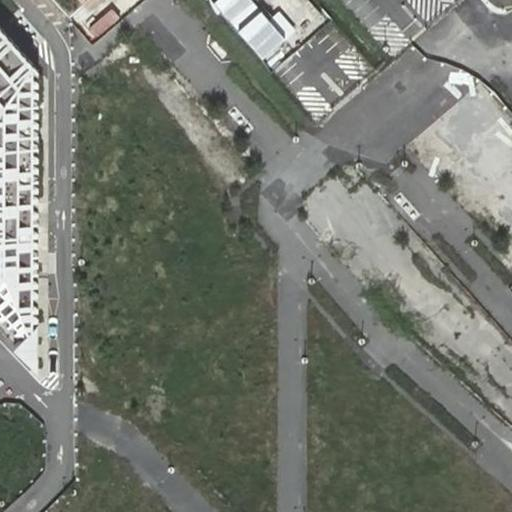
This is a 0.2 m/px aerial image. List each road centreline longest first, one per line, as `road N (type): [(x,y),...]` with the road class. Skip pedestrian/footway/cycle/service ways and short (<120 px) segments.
road 1 (residential): [(52,413),(67,390),(59,46)]
road 2 (residential): [(145,0),(293,169),(255,210),(297,249)]
road 3 (residential): [(297,249),(511,461)]
road 4 (residential): [(289,511),(297,249)]
road 5 (residential): [(511,296),(365,135),(368,121)]
road 6 (residential): [(59,424),(108,424),(193,511)]
